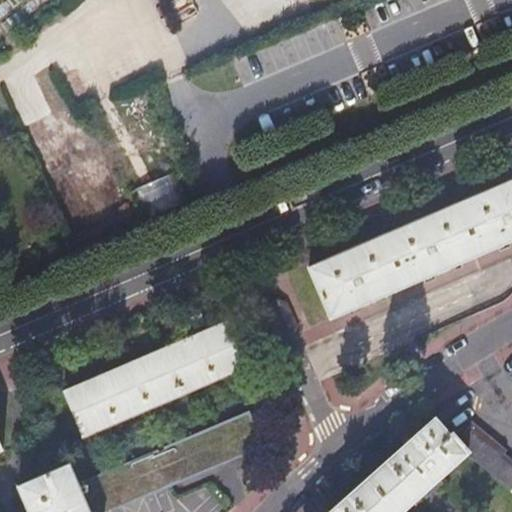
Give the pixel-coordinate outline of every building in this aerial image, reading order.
[(511,180),(435,214),(308,268),(329,320),(369,303),(442,271),(508,243),(511,241),(511,180)] [(258,318),(269,343),(297,331),(286,306),(276,301),(262,307),(258,318)] [(229,323),(64,393),(85,443),(250,373),(229,323)] [(114,511),(174,489),(179,487),(180,489),(267,454),(253,418),(78,487),(88,511),(114,511)] [(403,511),(424,493),(427,495),(437,486),(435,484),(464,458),(437,423),(335,511),(403,511)] [(88,511),(78,487),(70,467),(19,488),(29,511),(88,511)]
